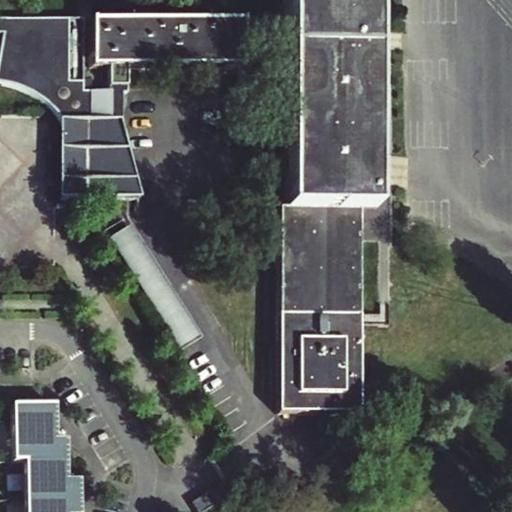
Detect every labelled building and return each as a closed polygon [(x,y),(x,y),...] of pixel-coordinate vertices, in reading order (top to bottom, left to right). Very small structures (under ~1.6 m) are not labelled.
[(277,210),(277,415),(359,414),(359,323),(360,211),(374,210),(375,0),(285,0),(286,210),(277,210)] [(55,108),(59,112),(60,199),(138,200),(132,177),(121,134),(121,94),(125,94),(126,68),(106,68),(106,93),(88,93),(88,81),(79,81),(80,20),(0,19),(0,36),(1,36),(0,84),(8,85),(14,85),(19,87),(29,90),(34,92),(43,98),(47,101),(51,104),(55,108)] [(89,22),(88,68),(106,68),(126,68),(241,70),(241,24),(89,22)] [(110,240),(178,353),(201,338),(133,227),(110,240)] [(10,464),(20,464),(59,463),(59,445),(50,446),(48,410),(8,411),(10,464)] [(20,464),(21,502),(73,501),(73,485),(60,485),(59,463),(20,464)] [(203,497),(191,504),(195,511),(203,511),(210,508),(203,497)] [(21,502),(21,511),(73,511),(73,501),(21,502)]
